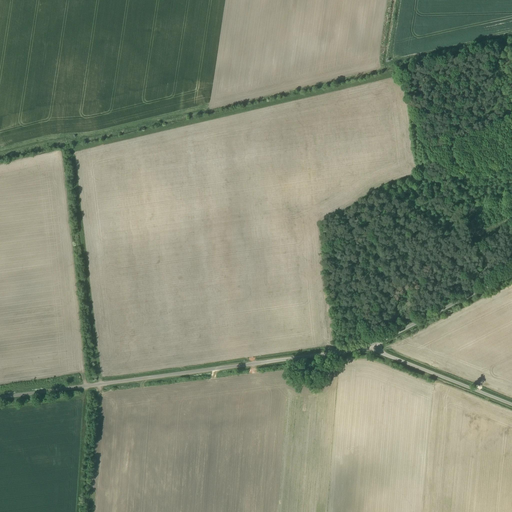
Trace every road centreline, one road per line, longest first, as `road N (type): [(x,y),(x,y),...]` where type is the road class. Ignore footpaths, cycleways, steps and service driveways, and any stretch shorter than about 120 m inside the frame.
road 1 (unclassified): [(369,344),(0,396)]
road 2 (unclassified): [(511,271),(369,344)]
road 3 (unclassified): [(369,344),(511,403)]
